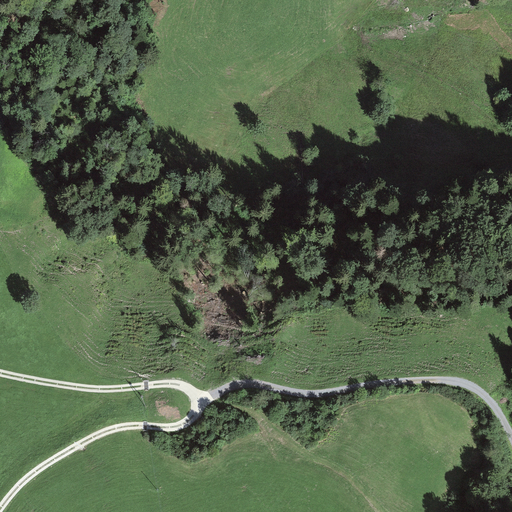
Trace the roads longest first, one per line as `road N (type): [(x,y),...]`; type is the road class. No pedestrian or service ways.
road 1 (track): [(0,373),(81,387),(167,383),(198,400),(184,423),(118,427),(67,450),(25,478),(0,508)]
road 2 (track): [(198,400),(249,383),(320,393),(444,379),(487,397),(511,436)]
